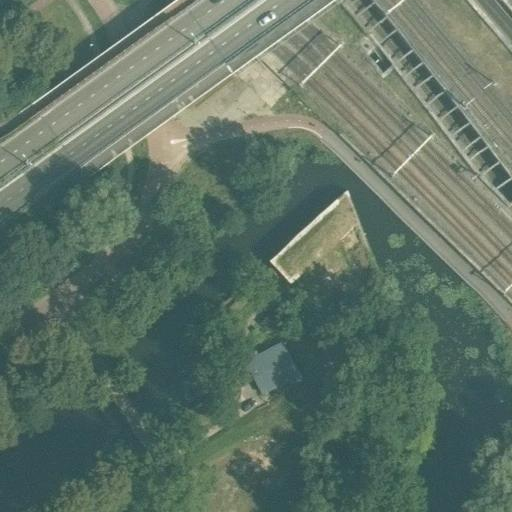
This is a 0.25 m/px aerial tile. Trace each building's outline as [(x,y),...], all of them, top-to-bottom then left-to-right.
[(504,170),(511,182),(511,201),(508,204),(491,187),(481,177),(451,137),(413,89),(368,32),(340,0),(335,0),(365,34),(362,36),(352,45),(363,58),(382,81),(384,79),(394,71),(410,91),(448,140),(462,158),(478,180),(495,196),(503,204),(508,209),(511,206),(511,175),(507,168),(491,147),(471,121),(434,73),(388,15),(374,0),(369,0),(385,18),(431,75),(468,124),(504,170)] [(511,8),(505,0),(499,0),(511,14),(511,47),(473,3),(470,0),(465,0),(470,5),(511,53),(511,8)] [(169,64),(175,72),(182,81),(184,80),(214,57),(216,56),(181,8),(179,9),(157,24),(169,64)] [(271,265),(272,266),(277,271),(285,279),(264,300),(273,309),(294,289),(290,285),(292,283),(303,274),(300,271),(352,228),(354,226),(358,225),(346,192),(269,263),(271,265)] [(387,511),(391,511),(434,422),(358,225),(354,226),(363,250),(431,422),(387,511)] [(226,391),(199,328),(271,265),(269,263),(195,327),(222,390),(149,434),(137,441),(19,511),(26,511),(134,447),(157,433),(226,391)] [(269,333),(277,324),(269,316),(261,325),(269,333)] [(245,363),(245,364),(262,396),(277,388),(289,381),(291,385),(301,380),(281,344),(245,363)]
